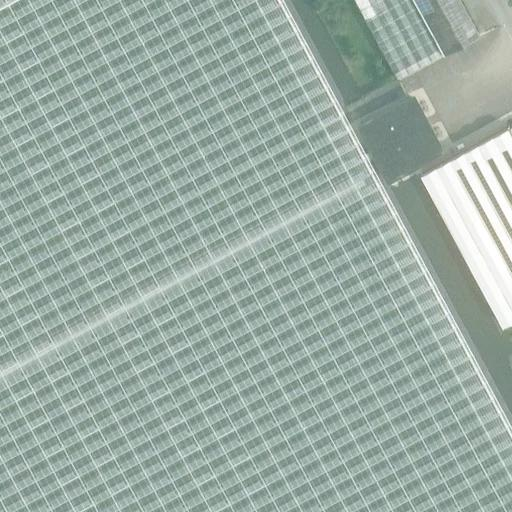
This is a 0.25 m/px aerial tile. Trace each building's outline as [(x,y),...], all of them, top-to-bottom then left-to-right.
[(0,0),(0,511),(511,511),(511,434),(366,160),(362,153),(280,0),(0,0)] [(356,0),(397,76),(443,51),(415,0),(356,0)] [(415,0),(443,51),(476,32),(459,0),(415,0)] [(407,99),(359,126),(371,149),(362,153),(366,160),(375,156),(387,178),(397,173),(440,150),(439,147),(412,97),(407,99)] [(424,172),(422,174),(504,326),(505,324),(511,320),(511,131),(509,126),(424,172)]
